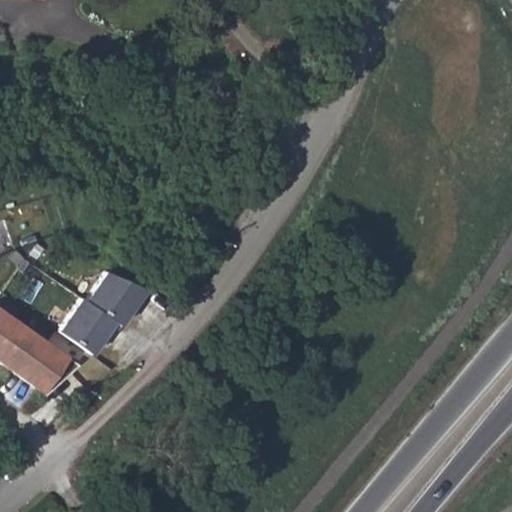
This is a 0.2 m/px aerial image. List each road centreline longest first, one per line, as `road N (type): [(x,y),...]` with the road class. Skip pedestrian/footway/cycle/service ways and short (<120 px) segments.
road 1 (residential): [(387,0),(293,182),(183,325),(0,499)]
road 2 (secondary): [(511,374),(396,511)]
road 3 (unknown): [(263,89),(239,97),(101,62)]
